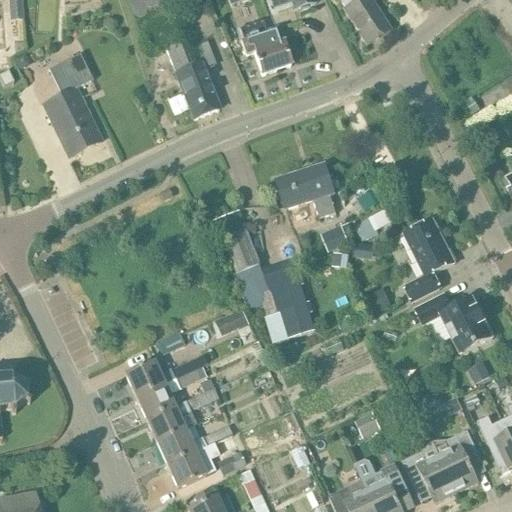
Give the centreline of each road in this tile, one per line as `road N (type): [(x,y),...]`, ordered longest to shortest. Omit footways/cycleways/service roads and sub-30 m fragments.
road 1 (residential): [(7,241),(165,157),(345,86),(399,56)]
road 2 (residential): [(122,511),(97,436),(7,241)]
road 3 (residential): [(511,276),(399,56)]
